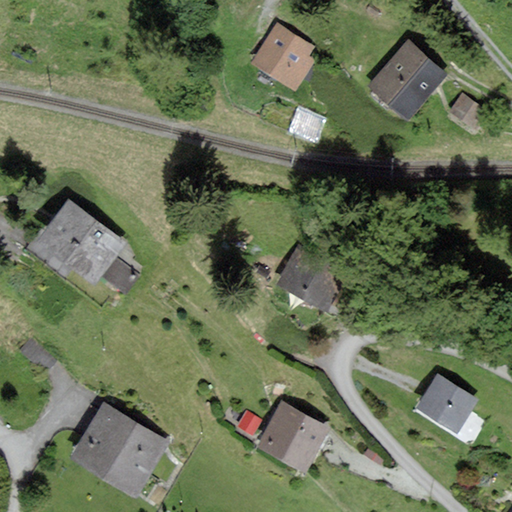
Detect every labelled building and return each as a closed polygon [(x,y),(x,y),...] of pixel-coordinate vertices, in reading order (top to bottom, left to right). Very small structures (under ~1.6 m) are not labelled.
[(280,28),(257,64),(291,87),(314,50),(280,28)] [(410,43),(370,88),(409,122),(449,77),(410,43)] [(485,111),(464,96),(454,110),(464,117),(462,120),(467,124),(470,120),(475,124),(485,111)] [(70,201),(41,238),(93,278),(122,241),(70,201)] [(305,243),(281,283),(332,313),(355,273),(305,243)] [(117,258),(105,274),(122,286),(133,270),(117,258)] [(439,375),(418,407),(459,433),(479,401),(439,375)] [(285,403),(260,449),(306,473),(331,428),(285,403)] [(107,407),(78,452),(138,491),(167,445),(107,407)]
